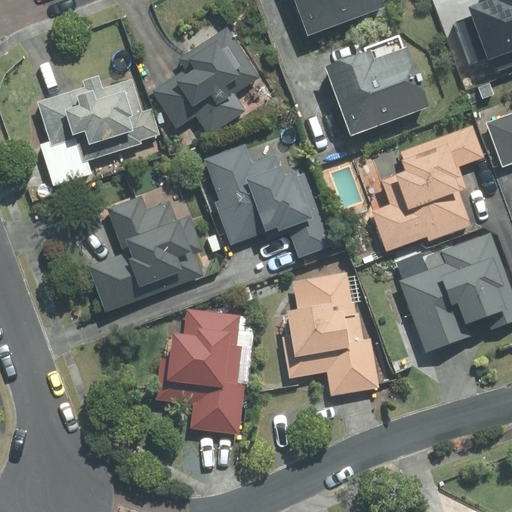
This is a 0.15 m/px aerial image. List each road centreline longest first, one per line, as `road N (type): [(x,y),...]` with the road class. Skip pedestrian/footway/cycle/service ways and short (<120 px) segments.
road 1 (residential): [(511,404),(368,450),(230,511)]
road 2 (residential): [(50,500),(42,411),(0,289)]
road 3 (residential): [(186,511),(101,492),(50,500)]
